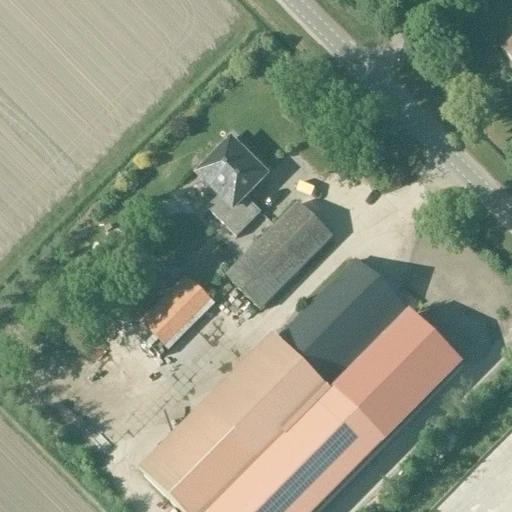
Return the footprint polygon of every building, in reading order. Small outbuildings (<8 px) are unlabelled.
[(511,42),(502,53),(511,63),(511,42)] [(232,137),(215,153),(218,156),(199,175),(219,195),(207,207),(236,237),(261,212),(245,197),(265,177),(252,163),(255,160),(232,137)] [(260,312),(332,240),(296,204),(224,277),(260,312)] [(400,347),(426,372),(444,354),(418,328),(415,332),(401,317),(405,313),(355,263),(280,338),(330,388),(371,346),(387,362),(400,347)] [(169,353),(214,307),(184,277),(138,324),(169,353)] [(328,511),(387,452),(272,338),(139,474),(177,511),(328,511)]
